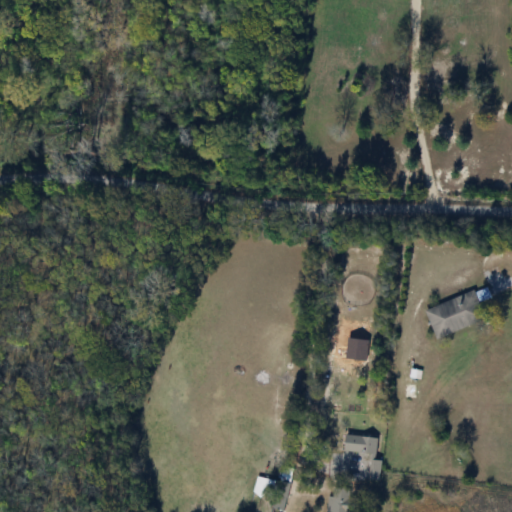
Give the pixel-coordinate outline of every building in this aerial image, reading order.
[(433,337),(483,320),(477,302),(489,297),(486,286),(423,308),(433,337)] [(342,450),(374,454),(376,437),(343,434),(342,450)] [(378,479),(378,460),(368,460),(368,479),(378,479)] [(266,497),(273,482),(259,476),(252,491),(266,497)] [(347,511),(349,487),(332,487),(332,495),(326,495),(325,511),(347,511)]
